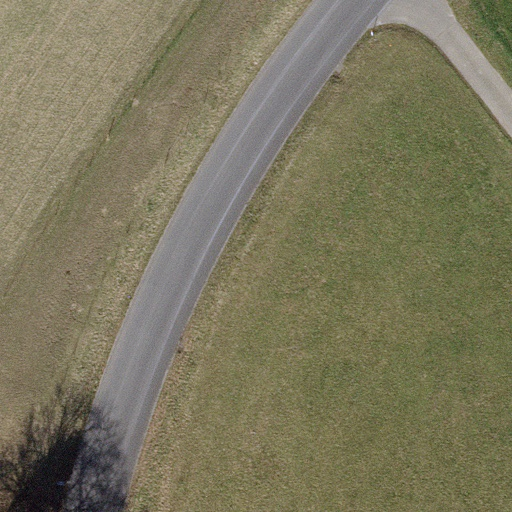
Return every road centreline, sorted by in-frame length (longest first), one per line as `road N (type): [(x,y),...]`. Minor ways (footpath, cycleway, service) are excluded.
road 1 (unclassified): [(94,511),(172,279),(259,120),(358,0)]
road 2 (residential): [(423,0),(511,112)]
